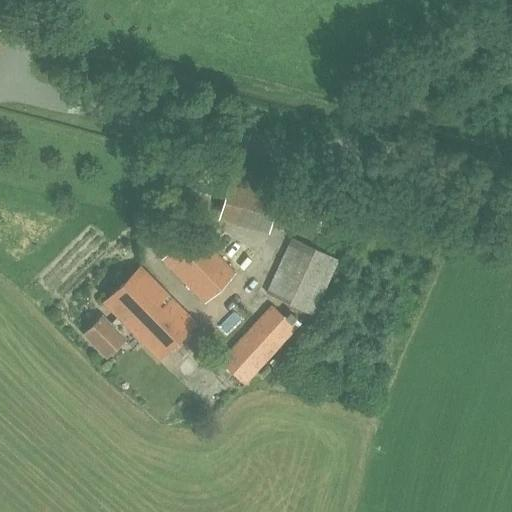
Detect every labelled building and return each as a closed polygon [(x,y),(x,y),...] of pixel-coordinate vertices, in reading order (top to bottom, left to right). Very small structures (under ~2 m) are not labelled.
[(220,216),(270,229),(283,179),(233,166),(220,216)] [(185,191),(214,199),(219,181),(190,173),(185,191)] [(279,211),(321,221),(328,194),(286,183),(279,211)] [(206,304),(236,274),(182,219),(166,235),(177,247),(164,260),(206,304)] [(267,293),(313,315),(339,259),(293,238),(267,293)] [(141,268),(106,303),(120,317),(120,316),(131,328),(130,328),(160,358),(195,323),(141,268)] [(290,312),(286,318),(273,306),(222,362),(245,383),(296,327),(302,323),(290,312)] [(123,335),(130,328),(131,328),(120,316),(120,317),(112,325),(104,316),(85,335),(108,358),(127,339),(123,335)]
